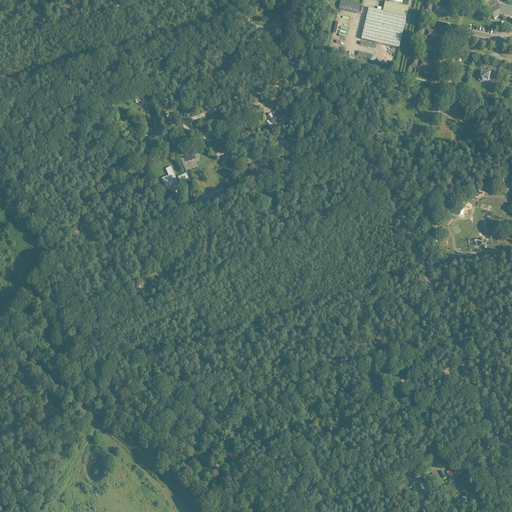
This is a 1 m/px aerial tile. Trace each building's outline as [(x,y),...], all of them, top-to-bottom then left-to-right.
[(428,13),(430,14),(431,12),(433,12),(432,15),(446,18),(446,16),(449,17),(449,14),(451,15),(453,2),(451,2),(451,0),(444,0),(442,0),(443,0),(442,6),(440,6),(434,4),(434,7),(432,7),(432,4),(426,3),(423,12),(428,13)] [(481,0),(485,5),(483,6),(485,9),(487,12),(489,11),(494,19),(501,15),(511,17),(511,6),(499,4),(496,0),(481,0)] [(341,1),(339,9),(358,14),(360,6),(341,1)] [(377,10),(369,8),(361,39),(399,48),(409,8),(385,2),(384,8),(378,7),(377,10)] [(437,69),(437,66),(439,67),(441,56),(439,55),(440,51),(442,51),(445,40),(443,40),(444,37),(445,33),(427,28),(426,31),(425,31),(425,29),(418,27),(416,37),(423,38),(423,36),(425,37),(424,39),(435,42),(433,49),(432,48),(432,49),(433,49),(432,54),(431,53),(431,54),(432,54),(431,61),(420,59),(419,62),(418,61),(418,59),(411,58),(409,67),(416,69),(417,67),(418,67),(417,70),(436,74),(437,69)] [(493,81),(495,70),(491,69),(491,70),(490,70),(489,70),(488,70),(487,71),(487,72),(482,71),(480,77),(478,76),(478,77),(478,78),(479,80),(479,81),(481,82),(482,83),(483,81),(488,82),(489,80),(492,81),(493,75),(494,75),(493,81)] [(164,110),(161,112),(164,117),(162,118),(165,123),(169,121),(167,117),(170,115),(166,109),(165,109),(164,110)] [(270,115),(268,117),(270,119),(269,120),(267,122),(271,126),(273,124),(273,125),(277,121),(280,125),(283,122),(280,119),(281,119),(276,114),(273,117),(270,115)] [(186,173),(189,172),(185,163),(185,162),(195,159),(194,155),(197,154),(196,152),(193,153),(194,155),(185,157),(178,160),(184,174),(186,173)] [(253,165),(249,168),(257,178),(267,170),(264,167),(258,171),(253,165)] [(167,177),(162,179),(166,188),(171,186),(170,185),(173,184),(174,187),(179,185),(171,167),(166,169),(171,180),(169,181),(167,177)] [(186,173),(184,174),(178,177),(180,181),(189,178),(186,173)] [(465,204),(468,201),(466,198),(461,201),(460,207),(464,207),(465,204)] [(28,295),(29,296),(33,299),(36,302),(37,300),(39,302),(38,303),(40,305),(42,302),(40,300),(40,301),(31,293),(30,293),(29,294),(30,294),(28,295)] [(58,337),(58,338),(60,339),(60,338),(62,339),(60,342),(63,344),(64,340),(67,341),(68,338),(66,337),(67,335),(66,334),(65,333),(64,333),(63,333),(62,335),(60,334),(58,337)] [(400,400),(402,407),(411,404),(408,397),(400,400)] [(455,471),(448,475),(449,475),(451,479),(449,480),(450,482),(458,478),(455,471)]
